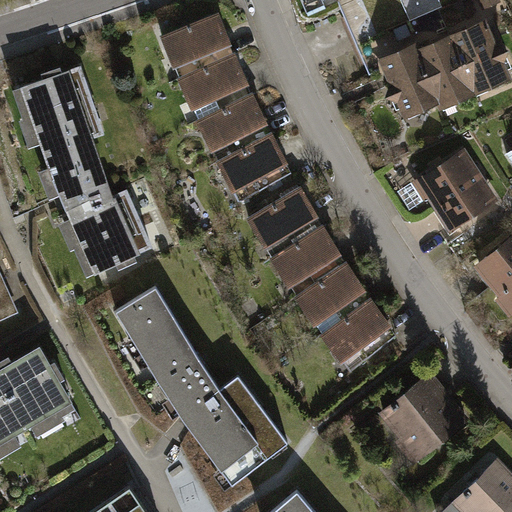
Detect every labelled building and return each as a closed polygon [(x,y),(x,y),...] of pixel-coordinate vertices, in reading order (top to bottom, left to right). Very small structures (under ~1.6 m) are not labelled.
[(500,0),(478,0),(482,10),(501,2),(500,0)] [(169,34),(181,68),(192,64),(196,73),(227,60),(224,53),(234,49),(222,15),(169,34)] [(479,96),(511,82),(511,80),(490,27),(457,41),(479,96)] [(446,109),(479,96),(457,41),(424,54),(443,102),(446,109)] [(409,115),(443,102),(424,54),(420,47),(387,60),(409,115)] [(185,77),(199,111),(211,106),(215,115),(244,102),(241,94),(251,90),(238,56),(227,60),(196,73),(185,77)] [(107,132),(84,65),(22,90),(56,190),(97,277),(158,249),(131,186),(116,192),(95,137),(107,132)] [(203,120),(217,153),(231,147),(235,155),(262,142),(259,135),(269,130),(255,97),(244,102),(215,115),(203,120)] [(223,161),(239,194),(250,188),(255,196),(282,183),(277,175),(289,169),(273,137),(262,142),(235,155),(223,161)] [(464,152),(421,183),(457,233),(500,203),(464,152)] [(252,221),(271,252),(284,244),(289,253),(315,236),(310,228),(320,223),(301,192),(252,221)] [(277,261),(297,292),(310,284),(315,292),(340,276),(334,267),(345,260),(325,230),(315,236),(289,253),(277,261)] [(511,242),(480,268),(511,307),(511,242)] [(0,320),(19,313),(0,267),(0,320)] [(304,300),(324,329),(337,321),(343,330),(365,314),(360,306),(371,298),(351,269),(340,276),(315,292),(304,300)] [(204,358),(160,285),(119,309),(163,385),(237,483),(293,442),(241,376),(225,387),(204,358)] [(331,338),(352,367),(362,359),(368,367),(392,350),(386,342),(396,335),(376,306),(365,314),(343,330),(331,338)] [(77,410),(42,350),(0,373),(0,438),(33,419),(40,432),(77,410)] [(465,415),(431,376),(387,414),(409,438),(416,432),(428,446),(465,415)] [(511,511),(511,473),(503,463),(459,500),(468,511),(511,511)] [(147,511),(132,490),(98,511),(147,511)] [(314,511),(297,491),(271,511),(314,511)]
